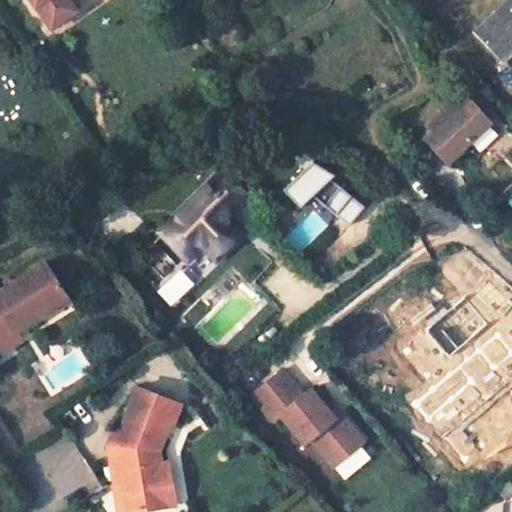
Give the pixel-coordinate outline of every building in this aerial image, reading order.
[(28,0),(49,29),(73,12),(64,0),(28,0)] [(511,0),(509,0),(475,33),(499,59),(511,47),(511,0)] [(462,97),(434,122),(439,128),(432,135),(451,158),(496,119),(476,97),(468,103),(462,97)] [(302,207),(313,195),(347,228),(364,211),(333,181),(337,177),(315,156),(283,189),(302,207)] [(227,173),(163,232),(185,257),(197,247),(205,248),(213,257),(236,235),(224,221),(226,209),(243,192),(227,173)] [(65,295),(41,259),(0,286),(0,329),(7,325),(11,331),(44,309),(65,295)] [(157,292),(171,306),(194,284),(180,270),(157,292)] [(452,391),(472,413),(488,400),(491,403),(511,385),(511,336),(466,375),(468,378),(452,391)] [(372,365),(403,341),(399,337),(369,362),(372,365)] [(420,360),(403,341),(372,365),(390,386),(420,360)] [(283,370),(252,395),(272,421),(280,415),(303,444),(309,439),(332,467),(363,443),(340,414),(334,418),(311,389),(303,395),(283,370)] [(135,387),(122,436),(118,450),(125,452),(120,460),(108,462),(112,482),(119,481),(124,511),(166,504),(162,482),(152,484),(149,465),(159,463),(163,449),(171,420),(175,421),(180,400),(135,387)] [(472,413),(452,391),(436,404),(456,427),(472,413)] [(118,450),(122,436),(114,434),(105,440),(108,462),(120,460),(125,452),(118,450)] [(162,482),(166,504),(173,503),(167,462),(159,463),(149,465),(152,484),(162,482)] [(119,481),(112,482),(116,511),(117,511),(124,511),(119,481)]
